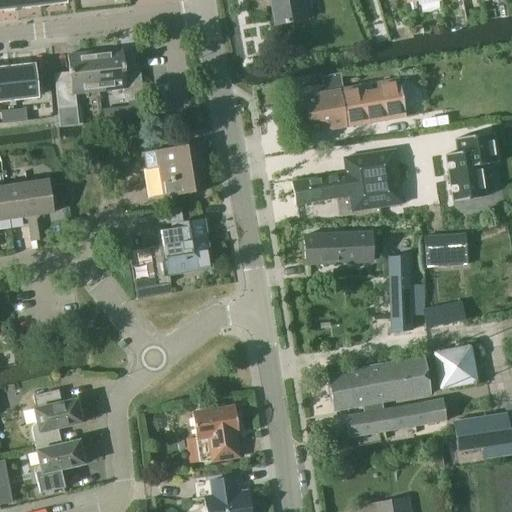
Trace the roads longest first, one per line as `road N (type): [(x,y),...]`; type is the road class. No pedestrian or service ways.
road 1 (tertiary): [(257,305),(205,9)]
road 2 (residential): [(158,364),(82,260),(0,266)]
road 3 (tertiary): [(287,511),(257,305)]
road 4 (residential): [(0,35),(205,9)]
road 5 (residential): [(108,511),(127,488),(117,400),(158,364)]
